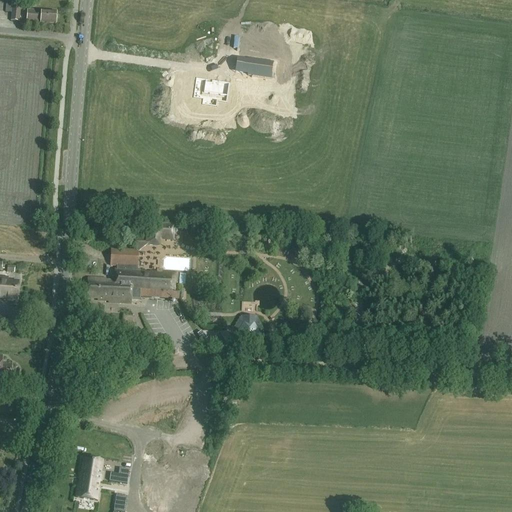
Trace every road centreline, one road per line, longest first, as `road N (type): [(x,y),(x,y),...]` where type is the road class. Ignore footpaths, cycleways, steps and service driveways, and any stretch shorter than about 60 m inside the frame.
road 1 (unclassified): [(149,364),(511,375)]
road 2 (tertiary): [(61,320),(86,0)]
